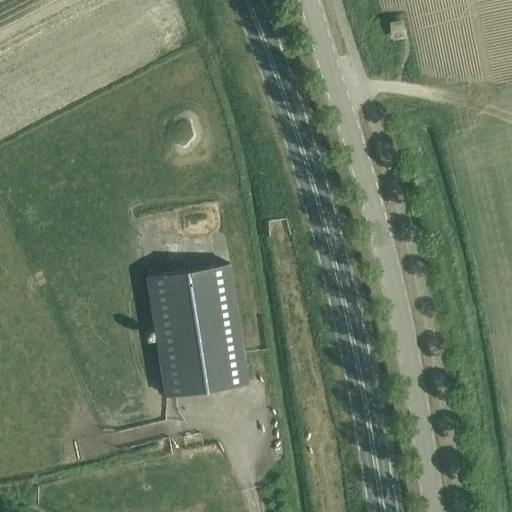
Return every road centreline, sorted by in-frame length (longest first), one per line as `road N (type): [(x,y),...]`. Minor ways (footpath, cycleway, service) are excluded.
road 1 (primary): [(382,511),(314,186),(246,0)]
road 2 (tertiary): [(440,511),(383,218),(317,0)]
